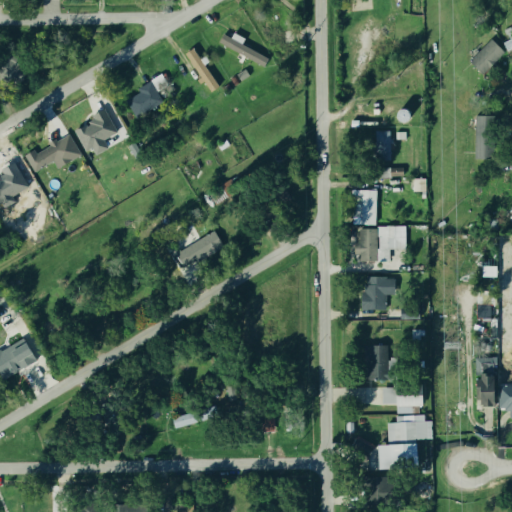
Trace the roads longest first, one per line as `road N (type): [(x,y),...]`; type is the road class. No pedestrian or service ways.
road 1 (residential): [(330,511),(319,0)]
road 2 (residential): [(323,226),(0,427)]
road 3 (residential): [(0,468),(328,463)]
road 4 (residential): [(0,130),(210,0)]
road 5 (residential): [(0,20),(182,19)]
